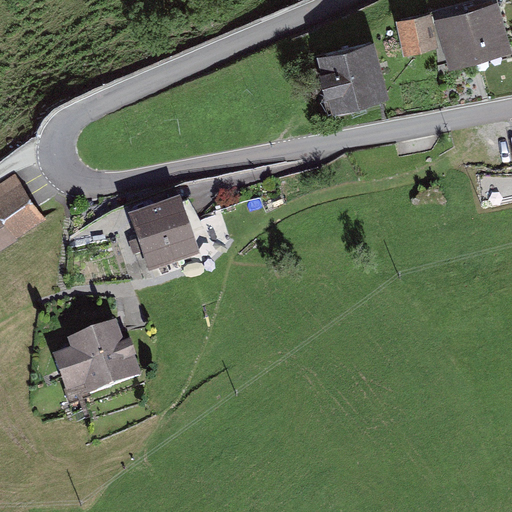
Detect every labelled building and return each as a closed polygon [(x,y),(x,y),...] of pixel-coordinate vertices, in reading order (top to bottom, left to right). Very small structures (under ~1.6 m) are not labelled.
[(511,50),(497,0),(491,0),(434,17),(450,69),(511,50)] [(430,11),(397,18),(404,54),(437,47),(430,11)] [(375,40),(317,55),(321,71),(317,72),(323,98),(328,97),(332,113),(390,98),(375,40)] [(38,206),(15,173),(0,183),(0,214),(17,239),(47,219),(38,206)] [(129,219),(137,241),(128,244),(133,257),(143,254),(149,273),(199,256),(180,201),(129,219)] [(0,251),(17,239),(0,214),(0,251)] [(124,342),(117,323),(68,342),(85,345),(52,357),(66,396),(83,390),(87,401),(144,379),(136,360),(139,359),(132,340),(124,342)]
